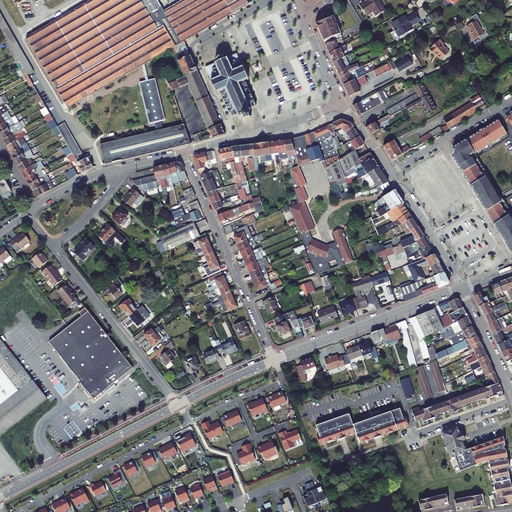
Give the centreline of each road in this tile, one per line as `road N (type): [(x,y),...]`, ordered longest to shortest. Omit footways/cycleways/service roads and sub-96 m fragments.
road 1 (residential): [(181,152),(274,360)]
road 2 (residential): [(178,405),(52,246)]
road 3 (tertiary): [(274,360),(461,288)]
road 4 (tertiary): [(0,497),(178,405)]
road 5 (residential): [(266,0),(189,45),(231,139)]
road 6 (residential): [(19,511),(189,424)]
road 7 (residential): [(511,400),(415,435),(399,389)]
road 8 (residential): [(511,100),(389,172)]
road 9 (secondary): [(389,172),(461,288)]
